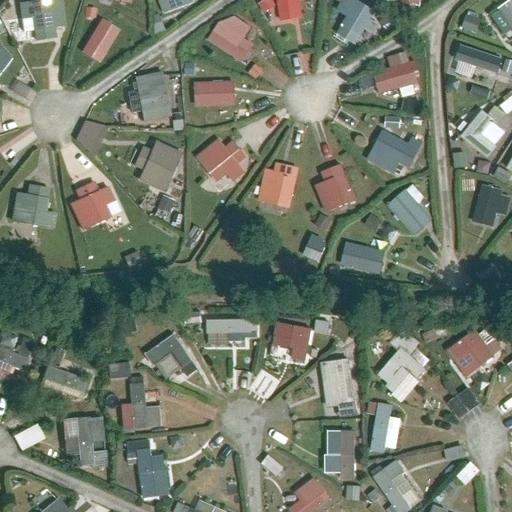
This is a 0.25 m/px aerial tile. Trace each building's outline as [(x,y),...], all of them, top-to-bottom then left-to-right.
[(60,0),(48,0),(21,4),(23,18),(32,16),(36,40),(56,37),(55,30),(65,28),(60,0)] [(160,0),(167,14),(197,1),(196,0),(160,0)] [(277,0),(280,16),(304,13),(302,0),(277,0)] [(511,0),(497,11),(511,31),(511,0)] [(358,1),(337,32),(355,45),(377,13),(358,1)] [(100,64),(120,30),(102,19),(82,53),(100,64)] [(220,22),(210,38),(245,57),(254,40),(220,22)] [(502,58),(460,46),(455,65),(496,77),(502,58)] [(382,94),(403,88),(405,96),(424,90),(412,50),(390,56),(393,66),(376,71),(382,94)] [(306,51),(288,55),(292,72),(310,68),(306,51)] [(0,75),(11,61),(0,52),(0,75)] [(235,75),(198,75),(198,102),(235,101),(235,75)] [(169,103),(167,81),(129,85),(131,106),(169,103)] [(463,135),(492,158),(511,134),(511,131),(501,123),(506,118),(489,104),(463,135)] [(345,107),(337,122),(355,132),(363,116),(345,107)] [(389,127),(422,127),(422,118),(389,117),(389,127)] [(101,152),(109,126),(86,119),(78,145),(101,152)] [(404,164),(414,147),(382,128),(372,145),(382,151),(376,161),(392,171),(398,160),(404,164)] [(224,132),(197,152),(218,181),(233,170),(239,177),(250,169),(224,132)] [(164,189),(179,149),(154,140),(150,151),(141,147),(134,165),(143,169),(139,180),(164,189)] [(293,170),(274,162),(263,187),(282,195),(293,170)] [(316,182),(328,210),(355,199),(339,162),(322,169),(326,177),(316,182)] [(68,204),(80,230),(113,215),(101,189),(94,192),(88,181),(72,188),(78,200),(68,204)] [(413,182),(389,204),(416,233),(431,219),(418,204),(427,197),(413,182)] [(501,189),(476,184),(469,216),(494,221),(501,189)] [(5,220),(50,225),(53,197),(8,192),(5,220)] [(348,241),(342,266),(384,275),(389,250),(348,241)] [(253,338),(252,317),(210,320),(212,350),(243,349),(242,338),(253,338)] [(309,319),(280,319),(280,360),(309,360),(309,319)] [(400,348),(380,366),(407,397),(440,367),(405,327),(392,338),(400,348)] [(472,329),(447,347),(466,374),(491,356),(472,329)] [(196,371),(172,336),(148,353),(171,388),(196,371)] [(0,364),(21,369),(25,352),(0,346),(0,364)] [(350,405),(347,358),(326,359),(329,406),(350,405)] [(511,358),(503,363),(511,378),(511,358)] [(85,377),(46,361),(37,383),(76,399),(85,377)] [(112,363),(112,377),(134,377),(134,362),(112,363)] [(142,384),(130,384),(131,404),(116,404),(116,423),(132,422),(132,427),(158,426),(157,406),(143,407),(142,384)] [(462,418),(483,404),(472,387),(451,402),(462,418)] [(389,418),(369,415),(363,448),(382,452),(389,418)] [(100,468),(98,418),(63,419),(65,470),(100,468)] [(23,450),(48,439),(40,423),(16,435),(23,450)] [(352,480),(350,428),(331,429),(334,481),(352,480)] [(152,452),(130,454),(136,499),(157,496),(152,452)] [(391,466),(372,479),(394,511),(400,511),(416,501),(391,466)] [(307,511),(328,495),(310,473),(288,492),(296,501),(283,511),(307,511)] [(60,511),(52,498),(29,511),(60,511)] [(218,511),(189,501),(185,511),(184,511),(166,506),(164,511),(218,511)] [(450,511),(433,503),(428,511),(450,511)]
